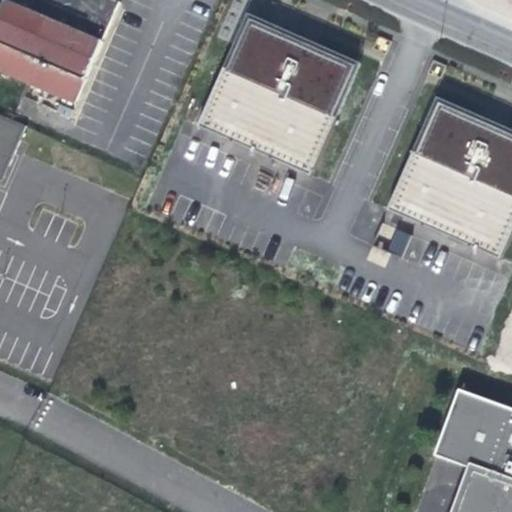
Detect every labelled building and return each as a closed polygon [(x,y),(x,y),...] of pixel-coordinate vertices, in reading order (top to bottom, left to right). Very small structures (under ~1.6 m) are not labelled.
[(1,0),(0,3),(0,72),(73,105),(118,2),(112,0),(1,0)] [(246,14),(196,127),(308,177),(358,64),(246,14)] [(511,131),(436,97),(385,210),(498,260),(511,227),(511,131)] [(28,125),(0,112),(0,178),(5,181),(28,125)] [(409,235),(395,229),(384,252),(399,258),(409,235)] [(468,468),(452,511),(511,511),(511,408),(459,390),(436,457),(468,468)]
